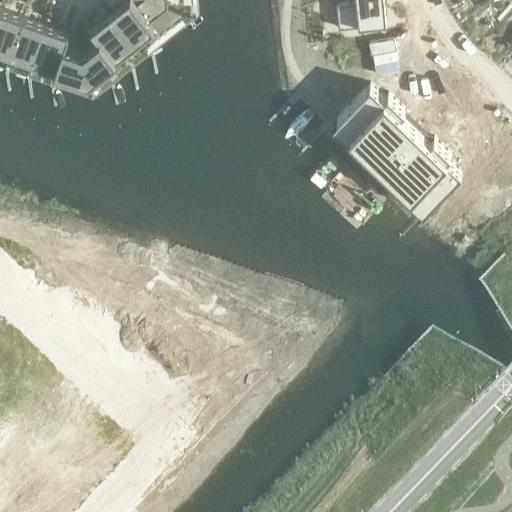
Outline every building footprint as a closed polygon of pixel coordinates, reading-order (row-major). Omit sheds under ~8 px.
[(133,0),(124,0),(110,11),(134,41),(154,25),(150,21),(168,7),(151,0),(140,0),(139,1),(136,4),(133,0)] [(355,0),(356,2),(336,4),(338,27),(386,22),(383,0),(355,0)] [(0,7),(0,47),(10,51),(23,14),(0,7)] [(110,11),(91,27),(99,36),(116,56),(134,41),(110,11)] [(23,14),(10,51),(33,59),(46,22),(23,14)] [(46,22),(33,59),(56,67),(64,42),(65,42),(69,30),(46,22)] [(99,36),(84,48),(88,78),(116,56),(99,36)] [(64,42),(56,67),(88,78),(84,48),(65,42),(64,42)] [(370,82),(336,117),(351,131),(346,136),(362,152),(367,146),(382,161),(397,175),(391,180),(408,196),(413,191),(427,205),(461,170),(447,156),(451,152),(434,136),(430,140),(400,112),(405,108),(388,92),(385,95),(370,82)] [(0,320),(0,338),(9,329),(0,320)] [(9,329),(0,338),(0,368),(24,344),(9,329)] [(24,344),(0,368),(0,371),(13,384),(38,358),(24,344)] [(38,358),(13,384),(29,399),(54,373),(38,358)] [(5,392),(0,397),(0,403),(3,406),(11,397),(5,392)] [(54,396),(49,402),(55,408),(58,411),(63,405),(54,396)] [(66,418),(66,419),(79,432),(81,434),(82,434),(84,435),(89,440),(106,423),(83,401),(66,418)] [(49,402),(40,411),(46,417),(55,408),(49,402)] [(55,408),(46,417),(52,423),(61,414),(58,411),(55,408)] [(106,423),(89,440),(108,459),(125,441),(106,423)] [(81,434),(68,448),(94,473),(108,459),(89,440),(84,435),(82,434),(81,434)] [(42,441),(37,446),(46,455),(51,449),(42,441)] [(37,446),(31,452),(40,461),(46,455),(37,446)] [(68,448),(54,463),(80,488),(94,473),(68,448)] [(54,463),(40,478),(66,503),(80,488),(54,463)] [(10,474),(5,480),(14,488),(19,483),(10,474)] [(40,478),(22,496),(37,511),(56,511),(66,503),(40,478)] [(5,480),(0,484),(0,486),(8,494),(14,488),(5,480)] [(37,511),(22,496),(6,511),(37,511)]
